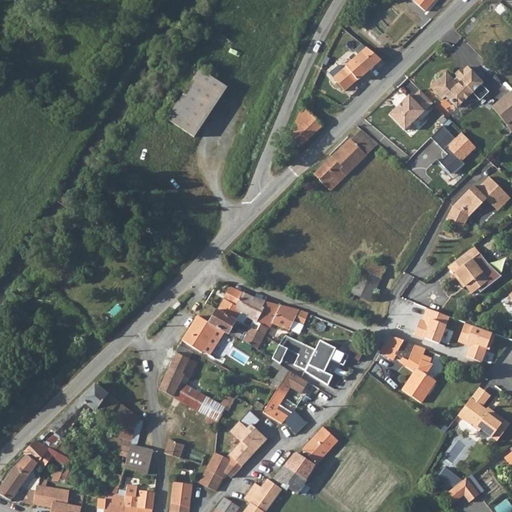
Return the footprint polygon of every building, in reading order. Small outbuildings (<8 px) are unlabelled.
[(435,0),(415,0),(414,2),(426,12),(435,0)] [(345,68),(341,64),(331,74),(346,90),(381,58),(368,48),(345,68)] [(326,69),(331,74),(341,64),(336,58),(326,69)] [(439,78),(431,85),(443,98),(446,95),(457,106),(473,91),(480,99),(489,90),(482,82),(483,81),(468,65),(454,78),(448,72),(440,79),(439,78)] [(200,72),(168,122),(195,140),(227,89),(200,72)] [(405,95),(384,115),(400,132),(430,104),(417,89),(408,98),(405,95)] [(511,91),(492,107),(511,132),(511,91)] [(323,125),(303,106),(295,123),(298,126),(292,137),(302,146),(323,125)] [(341,169),(373,138),(362,129),(314,174),(331,191),(346,175),(341,169)] [(474,148),(460,133),(440,150),(445,154),(435,162),(448,177),(462,165),(460,162),(474,148)] [(493,205),(506,192),(490,176),(478,189),(474,185),(453,206),(448,219),(465,226),(470,216),(487,199),(493,205)] [(506,192),(493,205),(498,210),(511,197),(506,192)] [(461,269),(454,274),(461,283),(463,281),(467,286),(473,295),(480,290),(482,293),(504,276),(490,265),(476,247),(462,258),(467,264),(461,269)] [(467,264),(462,258),(456,262),(461,269),(467,264)] [(369,260),(352,292),(370,302),(386,268),(369,260)] [(309,313),(306,312),(295,308),(265,301),(242,293),(230,287),(217,310),(236,320),(240,313),(247,316),(246,317),(250,320),(269,328),(271,324),(289,331),(294,320),(303,325),(309,313)] [(210,322),(225,330),(230,333),(236,320),(217,310),(210,322)] [(210,354),(225,330),(210,322),(198,315),(182,339),(203,351),(203,350),(210,354)] [(265,336),(269,328),(250,320),(246,326),(265,336)] [(258,351),(265,336),(246,326),(243,331),(240,329),(235,336),(258,351)] [(422,355),(424,348),(391,335),(380,351),(392,359),(395,355),(407,362),(406,366),(415,371),(413,374),(434,385),(436,383),(426,375),(431,368),(429,362),(431,358),(422,355)] [(294,366),(305,372),(305,371),(315,352),(286,337),(275,345),(273,349),(279,356),(287,349),(300,356),(294,366)] [(345,366),(349,355),(346,354),(318,343),(315,352),(305,371),(308,373),(308,374),(330,388),(335,377),(326,374),(331,361),(345,366)] [(349,355),(360,360),(364,348),(350,343),(346,354),(349,355)] [(160,388),(174,397),(180,381),(183,373),(189,375),(195,361),(190,359),(192,352),(179,346),(160,388)] [(267,357),(273,361),(279,356),(273,349),(267,357)] [(300,394),(307,383),(288,371),(264,411),(281,422),(283,420),(290,428),(299,419),(292,411),(289,414),(279,406),(290,388),(300,394)] [(420,404),(434,385),(413,374),(401,390),(420,404)] [(218,421),(224,413),(226,409),(227,408),(222,405),(180,381),(174,397),(218,421)] [(105,494),(117,495),(122,483),(126,467),(130,451),(138,420),(139,416),(96,383),(36,441),(51,448),(54,450),(56,451),(68,458),(74,451),(68,446),(65,443),(94,414),(90,410),(92,408),(97,412),(117,423),(112,435),(104,433),(98,442),(119,454),(105,494)] [(491,395),(480,387),(472,398),(483,407),(491,395)] [(231,408),(233,404),(235,399),(228,395),(222,405),(227,408),(226,409),(229,410),(231,408)] [(243,400),(237,397),(235,399),(233,404),(239,407),(243,400)] [(472,398),(467,404),(458,416),(479,431),(481,428),(497,441),(509,424),(488,407),(487,409),(485,411),(482,409),(483,407),(472,398)] [(231,408),(229,410),(226,409),(224,413),(233,418),(237,411),(231,408)] [(96,417),(94,414),(65,443),(68,446),(96,417)] [(187,419),(170,438),(184,446),(188,442),(200,431),(187,419)] [(297,434),(306,425),(299,419),(290,428),(297,434)] [(152,457),(153,457),(154,450),(139,446),(144,421),(138,420),(130,451),(145,453),(146,449),(154,450),(152,457)] [(245,443),(256,453),(268,439),(252,424),(247,428),(240,421),(231,431),(242,441),(245,443)] [(332,435),(337,429),(329,422),(327,421),(324,428),(332,435)] [(324,428),(303,449),(315,462),(325,450),(327,452),(338,440),(332,435),(324,428)] [(170,438),(165,452),(181,458),(184,446),(170,438)] [(49,450),(51,448),(36,441),(23,454),(26,456),(13,469),(29,477),(42,460),(49,450)] [(256,453),(245,443),(242,441),(227,458),(226,458),(232,461),(242,467),(243,466),(256,453)] [(49,450),(42,460),(47,464),(54,455),(56,451),(54,450),(51,448),(49,450)] [(130,451),(126,467),(147,473),(151,457),(152,457),(154,450),(146,449),(145,453),(130,451)] [(57,459),(66,464),(68,458),(56,451),(54,455),(58,458),(57,459)] [(227,458),(214,452),(200,482),(216,492),(226,474),(232,461),(226,458),(227,458)] [(299,453),(295,453),(286,463),(308,478),(317,465),(299,453)] [(232,477),(242,467),(232,461),(226,474),(232,477)] [(176,462),(173,480),(192,487),(195,469),(176,462)] [(286,463),(273,478),(299,492),(308,478),(286,463)] [(0,494),(11,501),(26,481),(29,477),(13,469),(0,488),(0,494)] [(54,482),(69,485),(71,474),(56,471),(54,482)] [(33,477),(25,488),(38,492),(41,479),(33,477)] [(470,502),(480,495),(466,478),(446,494),(454,504),(464,495),(470,502)] [(47,486),(49,481),(41,479),(38,492),(35,505),(50,508),(49,511),(80,511),(82,507),(68,504),(71,491),(47,486)] [(262,486),(251,502),(265,511),(267,511),(282,489),(267,479),(262,486)] [(171,502),(189,508),(192,487),(173,480),(171,502)] [(251,502),(262,486),(256,482),(245,498),(251,502)] [(125,511),(153,511),(155,493),(141,490),(140,497),(137,496),(138,485),(127,484),(126,495),(127,496),(125,511)] [(22,503),(34,506),(35,505),(38,492),(25,488),(22,503)] [(125,511),(127,496),(126,495),(117,495),(105,494),(105,499),(98,499),(98,509),(98,511),(125,511)] [(236,511),(240,507),(224,498),(216,510),(219,511),(236,511)] [(170,511),(188,511),(189,508),(171,502),(170,511)] [(244,511),(265,511),(251,502),(244,511)]
